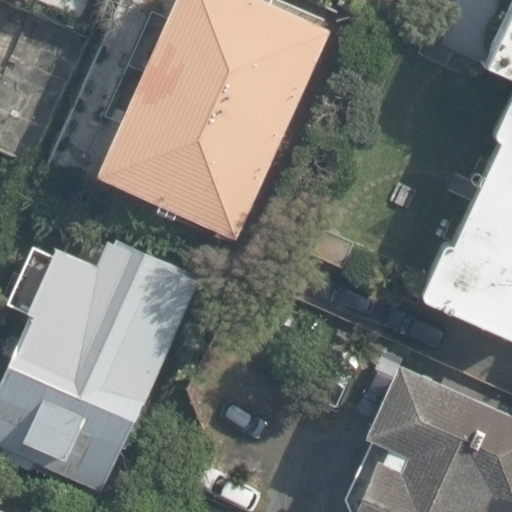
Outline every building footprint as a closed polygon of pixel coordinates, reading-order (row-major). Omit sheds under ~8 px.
[(342,31),(273,0),(182,0),(104,183),(245,243),(342,31)] [(511,14),(489,69),(511,78),(511,14)] [(511,105),(432,294),(511,327),(511,105)] [(94,269),(34,245),(10,301),(27,308),(0,371),(0,445),(113,493),(205,274),(109,234),(94,269)] [(436,371),(400,356),(341,495),(340,511),(511,511),(511,401),(493,394),(497,384),(440,361),(436,371)]
